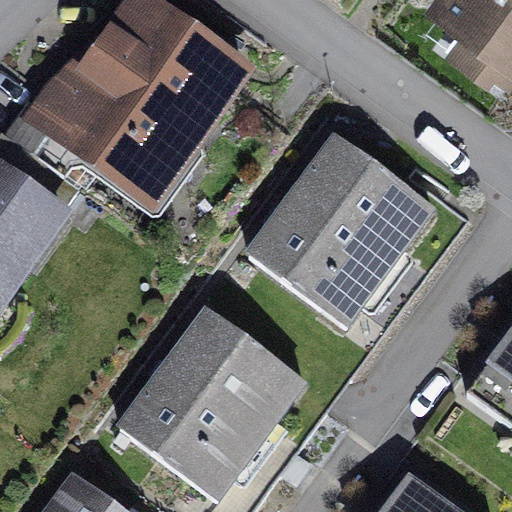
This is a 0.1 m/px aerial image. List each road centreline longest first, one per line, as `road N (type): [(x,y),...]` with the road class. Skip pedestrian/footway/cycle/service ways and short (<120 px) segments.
road 1 (residential): [(511,240),(320,511)]
road 2 (residential): [(274,0),(511,177)]
